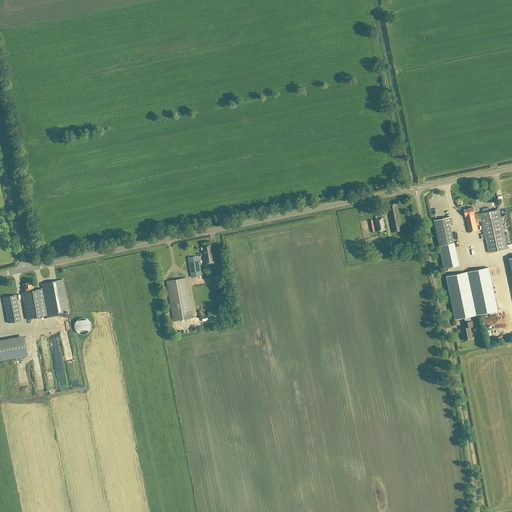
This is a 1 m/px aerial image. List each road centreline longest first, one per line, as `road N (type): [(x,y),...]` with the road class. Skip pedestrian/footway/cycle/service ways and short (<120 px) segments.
road 1 (tertiary): [(24,270),(415,189)]
road 2 (unclassified): [(477,511),(415,189)]
road 3 (unclassified): [(24,270),(0,152)]
